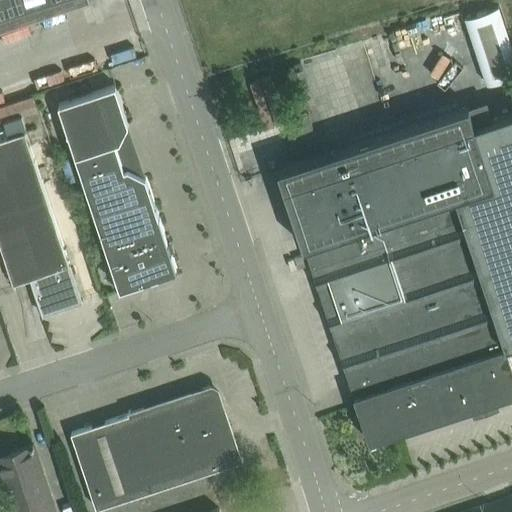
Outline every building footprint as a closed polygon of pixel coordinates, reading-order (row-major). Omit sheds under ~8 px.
[(0,0),(0,25),(76,0),(0,0)] [(116,84),(58,102),(120,288),(177,269),(146,175),(128,166),(124,168),(115,141),(119,140),(128,122),(116,84)] [(469,104),(278,167),(285,187),(304,245),(355,396),(369,441),(470,407),(472,413),(498,404),(496,399),(511,393),(511,361),(506,344),(511,342),(511,110),(493,117),(475,123),(469,104)] [(0,245),(15,290),(33,284),(43,314),(82,301),(25,130),(7,136),(5,128),(0,129),(0,245)] [(297,268),(307,265),(303,253),(294,256),(297,268)] [(96,507),(243,459),(242,456),(240,457),(217,390),(209,386),(131,411),(130,409),(128,410),(129,412),(71,431),(96,507)] [(55,511),(33,443),(0,454),(0,471),(13,511),(55,511)]
